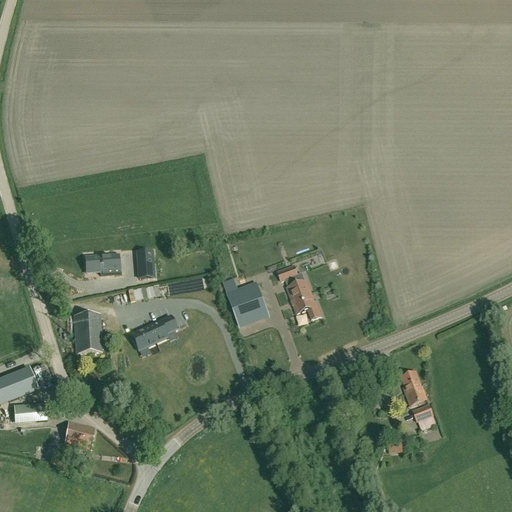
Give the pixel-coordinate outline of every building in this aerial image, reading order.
[(152,253),(137,254),(137,261),(138,273),(139,280),(154,279),(152,253)] [(118,257),(92,259),(93,274),(99,274),(102,274),(102,277),(119,276),(119,275),(119,265),(118,257)] [(297,277),(294,268),(278,274),(281,284),(286,282),(289,290),(287,291),(297,316),(308,312),(312,322),(322,318),(316,304),(315,304),(307,283),(305,284),(302,276),(297,277)] [(98,275),(66,277),(67,291),(79,290),(79,298),(100,297),(98,275)] [(256,285),(227,296),(237,323),(266,313),(256,285)] [(76,356),(102,355),(100,317),(74,318),(76,356)] [(170,319),(131,336),(139,353),(166,340),(165,337),(176,332),(170,319)] [(272,357),(275,355),(269,339),(245,347),(253,369),(258,367),(260,372),(275,367),(272,357)] [(29,370),(10,377),(19,400),(38,393),(29,370)] [(411,408),(427,402),(422,390),(421,390),(416,375),(414,375),(413,374),(407,376),(407,378),(402,380),(407,393),(405,393),(411,408)] [(414,412),(418,424),(421,433),(437,427),(434,419),(429,407),(414,412)] [(91,453),(95,430),(94,430),(94,431),(69,424),(65,446),(74,448),(74,451),(82,453),(82,451),(90,453),(91,453)] [(58,448),(58,439),(21,439),(21,449),(58,448)] [(388,444),(389,456),(409,454),(408,442),(388,444)] [(65,470),(68,459),(52,456),(50,467),(65,470)] [(377,510),(386,508),(383,498),(375,501),(377,510)]
